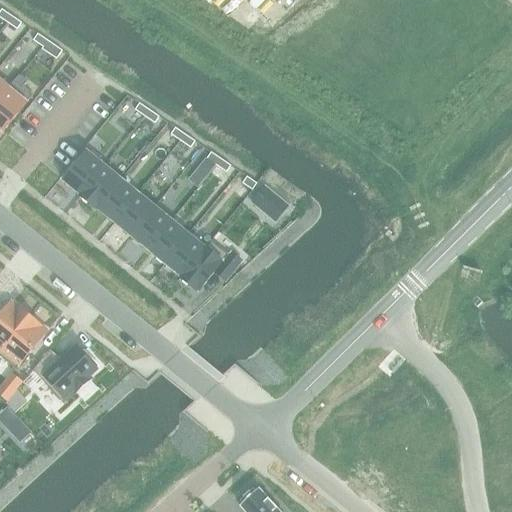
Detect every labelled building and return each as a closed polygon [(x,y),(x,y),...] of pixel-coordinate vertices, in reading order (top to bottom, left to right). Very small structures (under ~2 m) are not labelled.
[(0,18),(7,23),(11,16),(1,10),(0,11),(0,18)] [(21,23),(11,16),(7,23),(17,30),(21,23)] [(43,47),(47,41),(37,34),(33,41),(43,47)] [(57,48),(47,41),(43,47),(52,54),(57,48)] [(0,99),(9,88),(0,80),(0,99)] [(27,103),(9,88),(0,99),(0,129),(3,132),(27,103)] [(144,117),(149,110),(139,104),(134,110),(144,117)] [(159,117),(149,110),(144,117),(154,124),(159,117)] [(180,141),(185,135),(175,128),(170,135),(180,141)] [(195,142),(185,135),(180,141),(190,148),(195,142)] [(80,195),(104,166),(87,152),(63,181),(80,195)] [(216,166),(220,159),(211,152),(206,159),(216,166)] [(230,166),(220,159),(216,166),(226,173),(230,166)] [(121,180),(104,166),(80,195),(80,196),(96,210),(97,209),(121,180)] [(242,184),(252,190),(256,184),(246,177),(242,184)] [(113,223),(138,193),(121,180),(97,209),(113,223)] [(289,205),(265,186),(251,204),(275,223),(289,205)] [(130,237),(154,207),(138,193),(113,223),(130,237)] [(147,250),(171,221),(154,207),(130,237),(147,250)] [(164,264),(188,234),(171,221),(147,250),(164,264)] [(180,278),(211,241),(210,240),(204,247),(188,234),(164,264),(180,278)] [(228,255),(211,241),(180,278),(197,292),(197,291),(198,292),(215,271),(215,272),(215,273),(225,281),(242,262),(231,253),(228,256),(228,255)] [(0,352),(29,317),(11,302),(0,316),(0,352)] [(47,331),(29,317),(0,352),(0,356),(16,369),(47,331)] [(95,368),(97,366),(84,351),(81,353),(76,348),(61,361),(49,352),(32,371),(60,401),(72,390),(74,392),(89,379),(87,377),(96,369),(95,368)] [(0,396),(6,401),(21,382),(12,375),(0,389),(0,396)] [(32,433),(7,408),(0,414),(0,423),(20,444),(32,433)] [(279,511),(258,489),(255,492),(253,489),(240,500),(243,503),(240,506),(245,511),(279,511)]
